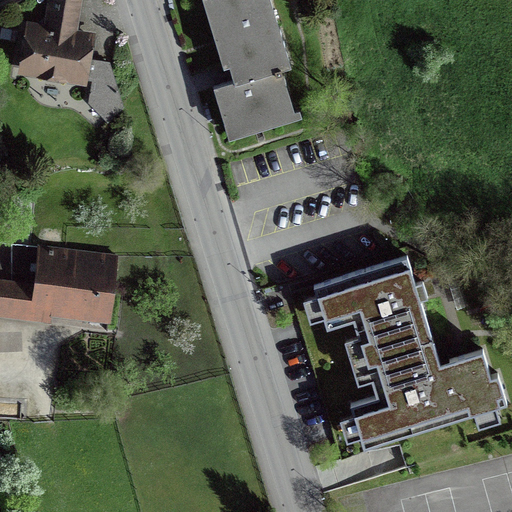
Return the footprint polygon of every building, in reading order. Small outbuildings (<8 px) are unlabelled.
[(82,0),(47,0),(44,21),(27,18),(17,71),(86,83),(96,30),(77,27),(82,0)] [(291,60),(273,0),(204,0),(223,62),(229,60),(231,67),(234,75),(213,81),(230,136),(304,114),(301,102),(295,104),(282,62),(291,60)] [(0,37),(15,40),(17,30),(2,27),(0,36),(0,37)] [(26,87),(26,94),(31,98),(38,98),(42,93),(42,86),(37,82),(30,82),(26,87)] [(56,88),(52,94),(53,100),(59,104),(65,103),(69,97),(68,91),(62,87),(56,88)] [(33,280),(0,276),(0,279),(0,315),(51,322),(52,312),(111,320),(119,252),(38,242),(33,280)] [(372,376),(376,391),(350,398),(353,409),(339,413),(346,436),(360,432),(363,443),(476,410),(479,421),(500,415),(496,401),(508,398),(499,367),(490,369),(483,343),(439,356),(422,295),(428,293),(423,275),(416,278),(408,251),(313,278),(316,290),(303,293),(304,296),(295,298),(301,318),(323,312),(327,326),(354,318),(357,331),(345,334),(358,380),(372,376)]
